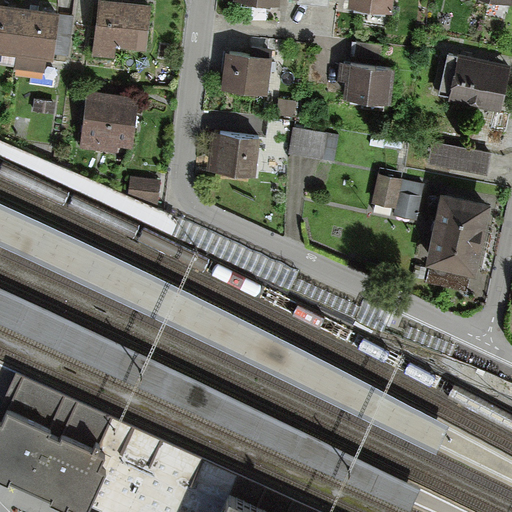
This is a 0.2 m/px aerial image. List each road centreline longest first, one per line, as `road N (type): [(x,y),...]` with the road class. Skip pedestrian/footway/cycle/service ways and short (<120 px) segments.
road 1 (residential): [(487,341),(186,195)]
road 2 (residential): [(202,0),(186,195)]
